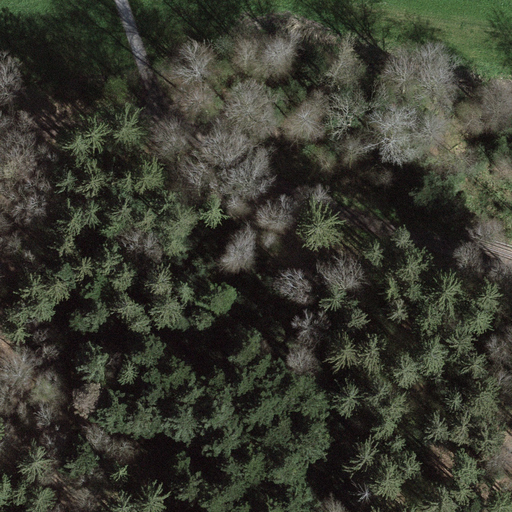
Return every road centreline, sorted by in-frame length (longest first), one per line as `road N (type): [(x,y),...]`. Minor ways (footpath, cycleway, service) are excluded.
road 1 (track): [(118,0),(157,118),(511,284)]
road 2 (track): [(157,118),(0,138)]
